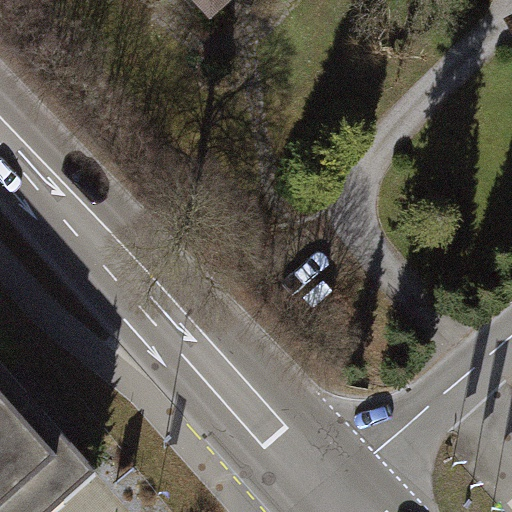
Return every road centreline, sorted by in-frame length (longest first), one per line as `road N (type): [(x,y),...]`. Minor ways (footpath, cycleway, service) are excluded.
road 1 (secondary): [(0,126),(333,501)]
road 2 (unknown): [(458,395),(359,204),(424,98),(511,9)]
road 3 (residential): [(333,501),(511,350)]
